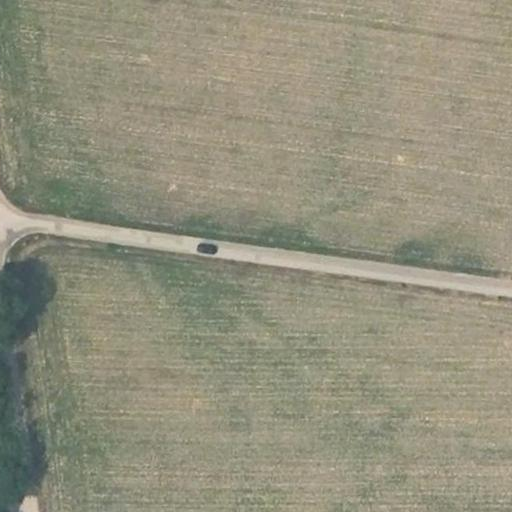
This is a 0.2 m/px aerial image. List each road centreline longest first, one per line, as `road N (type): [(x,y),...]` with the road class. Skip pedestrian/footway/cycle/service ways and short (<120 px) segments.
road 1 (unclassified): [(511,287),(0,220)]
road 2 (unclassified): [(28,511),(0,316)]
